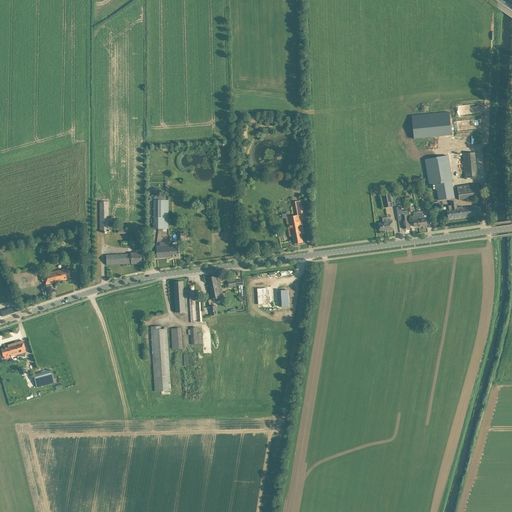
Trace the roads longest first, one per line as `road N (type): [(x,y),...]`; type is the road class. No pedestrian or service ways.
road 1 (tertiary): [(0,323),(125,282),(511,228)]
road 2 (track): [(311,250),(282,412)]
